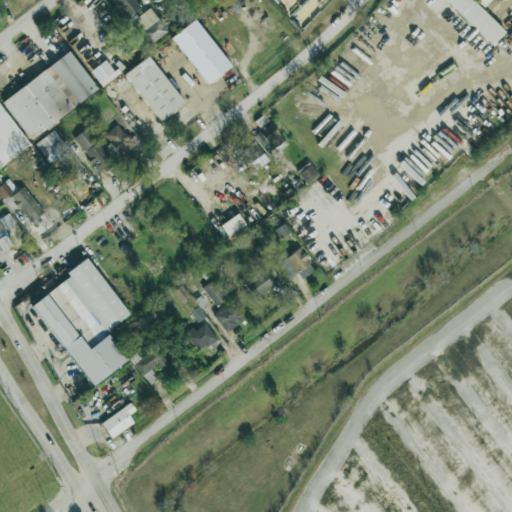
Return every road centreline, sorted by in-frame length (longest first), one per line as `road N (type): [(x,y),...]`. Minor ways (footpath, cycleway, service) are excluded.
road 1 (residential): [(0,298),(315,49),(361,0)]
road 2 (secondary): [(113,511),(0,309)]
road 3 (secondary): [(0,368),(89,511)]
